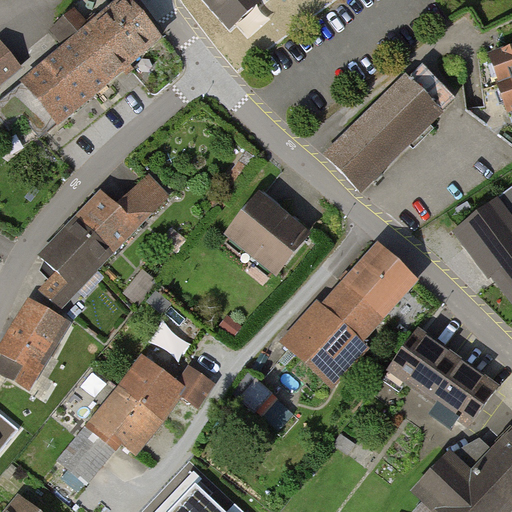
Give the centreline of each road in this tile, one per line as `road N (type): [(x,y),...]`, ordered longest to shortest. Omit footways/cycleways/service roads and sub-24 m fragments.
road 1 (residential): [(209,72),(511,352)]
road 2 (unclassified): [(0,304),(23,258),(78,187),(209,72)]
